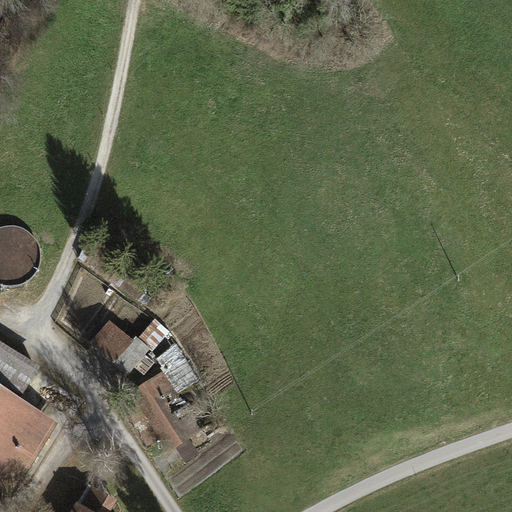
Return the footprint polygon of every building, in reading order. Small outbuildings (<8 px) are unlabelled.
[(6,241),(8,265),(21,264),(21,277),(39,276),(36,238),(6,241)] [(110,324),(92,345),(128,375),(150,350),(135,338),(132,342),(110,324)] [(178,345),(157,357),(179,394),(200,382),(178,345)] [(0,346),(0,488),(8,494),(26,465),(30,468),(39,454),(24,445),(42,417),(16,401),(36,369),(0,346)] [(163,373),(133,393),(170,450),(214,422),(205,408),(192,417),(163,373)] [(99,511),(108,498),(94,489),(81,510),(80,509),(77,511),(99,511)]
